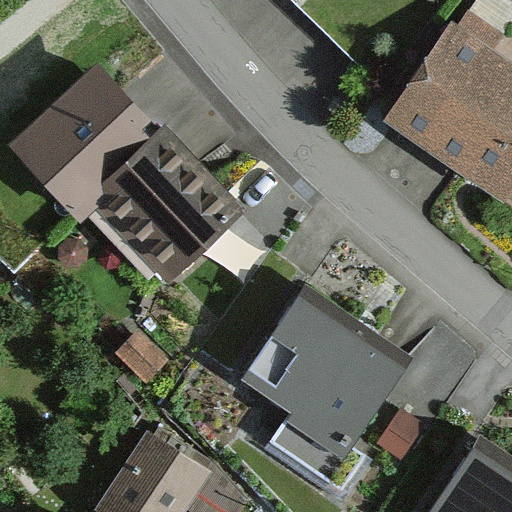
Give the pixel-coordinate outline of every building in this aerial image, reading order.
[(511,55),(476,30),(412,120),(511,190),(511,55)] [(81,220),(98,203),(159,146),(96,81),(19,154),(81,220)] [(164,141),(159,146),(98,203),(172,280),(238,218),(164,141)] [(404,382),(298,307),(239,390),(345,465),(404,382)] [(244,511),(251,501),(159,448),(121,511),(244,511)] [(511,511),(511,484),(474,457),(434,511),(511,511)]
